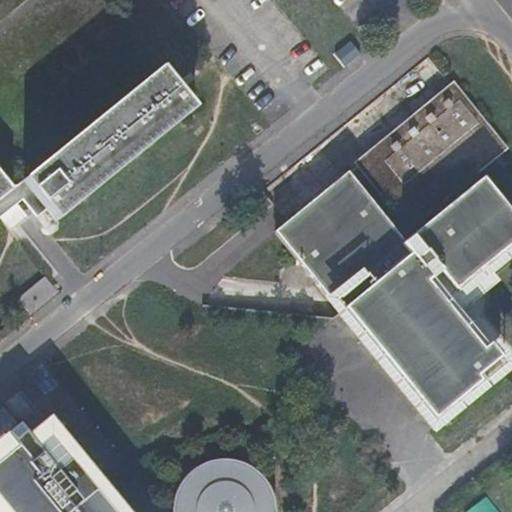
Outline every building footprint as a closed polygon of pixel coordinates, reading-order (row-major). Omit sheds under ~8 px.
[(351,42),(334,54),(344,67),(361,55),(351,42)] [(0,232),(2,229),(0,227),(0,219),(26,198),(41,216),(51,208),(61,220),(73,210),(72,209),(181,120),(182,121),(192,112),(190,109),(195,105),(164,67),(152,77),(153,79),(38,172),(36,170),(16,187),(9,177),(7,178),(0,169),(0,232)] [(452,84),(353,165),(407,229),(507,149),(452,84)] [(360,336),(432,423),(485,380),(480,375),(501,358),(450,297),(511,245),(511,214),(483,180),(406,243),(348,173),(275,233),(325,294),(343,315),(346,313),(363,334),(360,336)] [(45,277),(19,298),(31,314),(57,293),(45,277)] [(123,511),(69,446),(50,422),(30,438),(20,426),(0,442),(0,511),(123,511)] [(277,511),(277,509),(277,505),(277,502),(276,498),(275,495),(273,492),(272,488),(270,485),(268,482),(266,479),(263,477),(260,474),(258,472),(255,470),(252,468),(248,466),(246,465),(242,464),(239,462),(235,462),(231,461),(228,461),(224,461),(221,461),(217,462),(214,462),(210,463),(207,464),(203,466),(200,468),(197,470),(194,472),(192,474),(189,476),(186,479),(184,482),(182,485),(180,488),(179,491),(177,495),(176,498),(176,502),(175,505),(174,509),(174,511),(277,511)] [(500,511),(486,496),(468,511),(500,511)]
